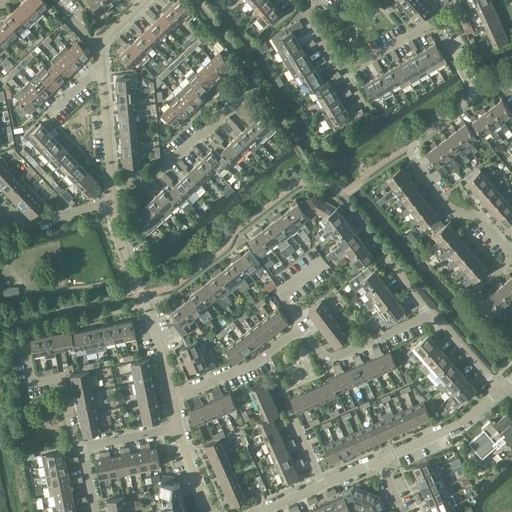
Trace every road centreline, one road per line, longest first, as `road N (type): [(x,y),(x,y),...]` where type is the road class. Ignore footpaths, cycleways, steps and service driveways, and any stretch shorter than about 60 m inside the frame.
road 1 (residential): [(172,396),(252,362),(301,326),(329,357),(426,316)]
road 2 (residential): [(476,94),(418,138),(411,159),(447,207),(484,222),(511,256)]
road 3 (residential): [(111,199),(172,396)]
road 4 (residential): [(111,186),(145,184),(255,85)]
road 5 (residential): [(82,448),(61,375),(30,374),(22,331)]
road 6 (residential): [(379,461),(453,428),(499,390)]
road 7 (residential): [(100,61),(111,186)]
road 8 (residential): [(0,200),(31,223),(111,199)]
